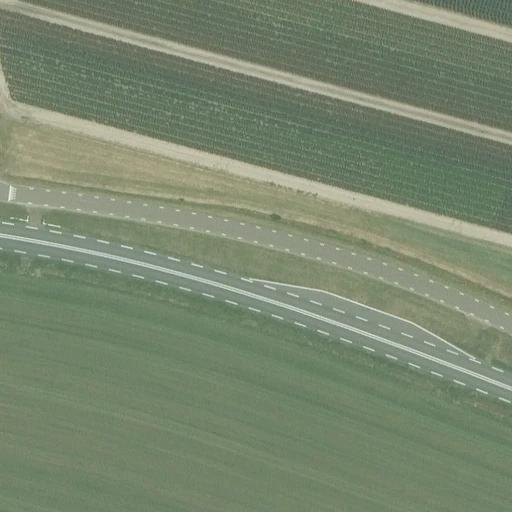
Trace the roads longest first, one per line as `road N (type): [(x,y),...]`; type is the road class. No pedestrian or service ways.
road 1 (primary): [(511,389),(239,291),(0,236)]
road 2 (unclassified): [(511,325),(316,249),(149,211),(0,192)]
